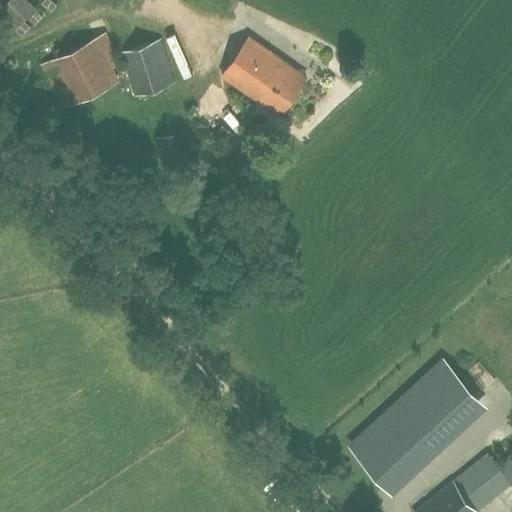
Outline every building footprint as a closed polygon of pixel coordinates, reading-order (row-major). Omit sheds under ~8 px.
[(112,67),(119,64),(114,52),(116,51),(107,32),(42,64),(64,108),(118,81),(112,67)] [(281,114),(307,76),(249,37),(223,75),(281,114)] [(136,95),(175,83),(162,40),(123,52),(136,95)] [(11,72),(16,67),(11,61),(5,67),(11,72)] [(163,172),(182,168),(176,134),(157,137),(163,172)] [(478,511),(454,481),(415,511),(478,511)]
